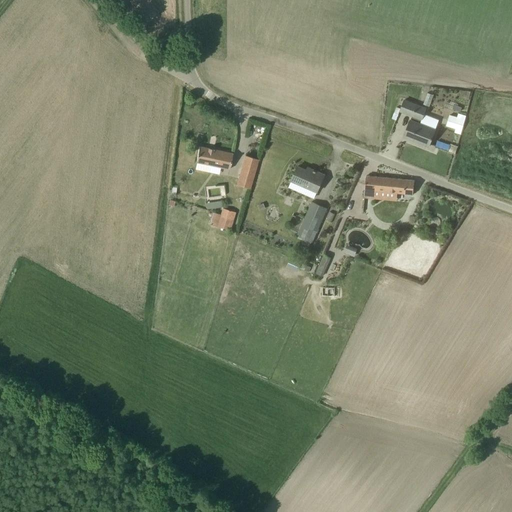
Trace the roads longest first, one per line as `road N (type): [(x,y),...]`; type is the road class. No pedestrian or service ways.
road 1 (track): [(177,72),(149,330)]
road 2 (unclassified): [(426,177),(221,102),(192,77)]
road 3 (track): [(511,396),(423,511)]
